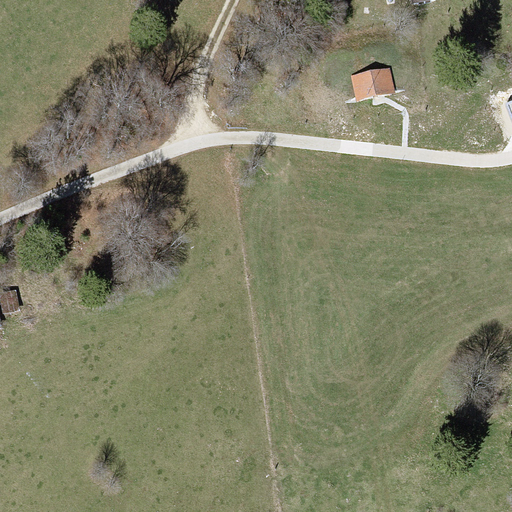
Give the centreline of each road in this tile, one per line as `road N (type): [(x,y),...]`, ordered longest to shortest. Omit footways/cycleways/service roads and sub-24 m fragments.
road 1 (track): [(0,226),(203,144),(511,162)]
road 2 (track): [(203,144),(194,90),(236,0)]
